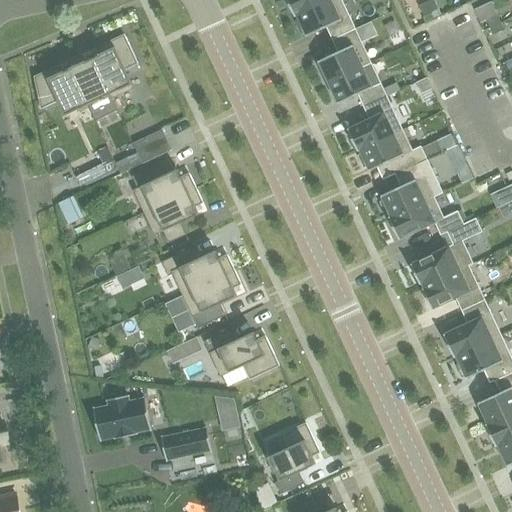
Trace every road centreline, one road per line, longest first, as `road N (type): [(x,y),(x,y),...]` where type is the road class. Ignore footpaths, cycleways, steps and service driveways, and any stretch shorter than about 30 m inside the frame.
road 1 (tertiary): [(198,0),(440,511)]
road 2 (residential): [(0,149),(78,511)]
